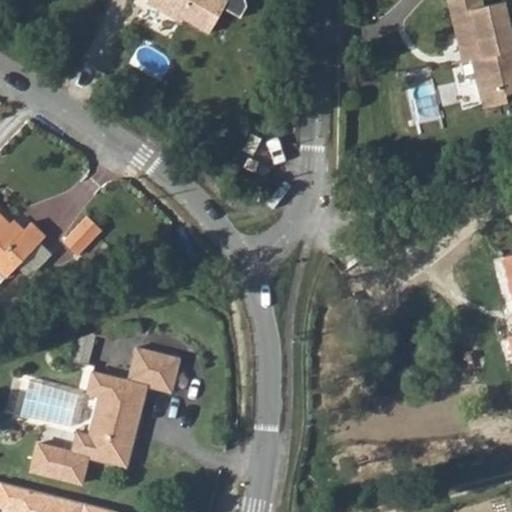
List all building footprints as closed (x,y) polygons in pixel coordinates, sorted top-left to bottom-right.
[(224,7),(241,16),(247,6),(245,0),(146,0),(146,2),(180,22),(183,18),(209,33),(224,7)] [(479,0),(445,0),(457,48),(475,43),(477,54),(467,57),(477,91),(500,85),(503,94),(511,91),(511,0),(502,0),(482,5),(479,0)] [(475,43),(457,48),(460,58),(467,57),(477,54),(475,43)] [(505,102),(503,94),(500,85),(477,91),(481,108),(505,102)] [(267,124),(257,119),(250,131),(260,136),(267,124)] [(87,212),(64,239),(80,253),(103,226),(87,212)] [(23,228),(19,233),(8,222),(0,213),(0,270),(4,274),(44,234),(30,221),(23,228)] [(12,219),(8,222),(19,233),(23,228),(12,219)] [(511,253),(510,254),(503,256),(511,294),(511,334),(511,335),(511,338),(511,253)] [(74,356),(90,358),(93,336),(77,334),(74,356)] [(177,357),(134,346),(126,378),(88,370),(83,393),(94,396),(85,433),(72,430),(68,450),(35,442),(28,471),(80,485),(86,458),(123,467),(144,384),(169,390),(177,357)] [(81,511),(83,504),(0,482),(0,508),(3,509),(2,511),(81,511)]
